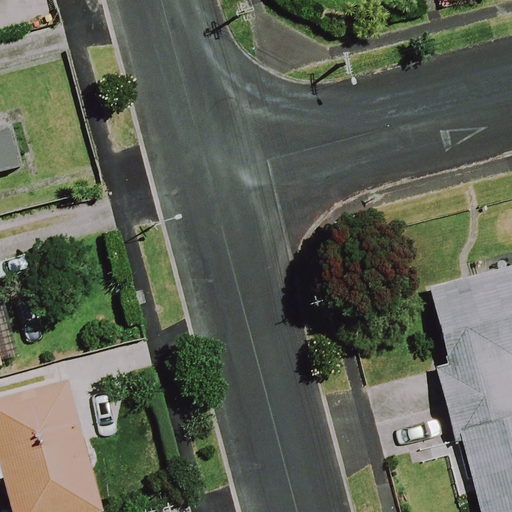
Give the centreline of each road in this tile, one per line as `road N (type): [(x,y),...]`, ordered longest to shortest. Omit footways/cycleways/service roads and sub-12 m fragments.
road 1 (residential): [(206,175),(298,511)]
road 2 (residential): [(206,175),(511,94)]
road 3 (residential): [(160,0),(206,175)]
